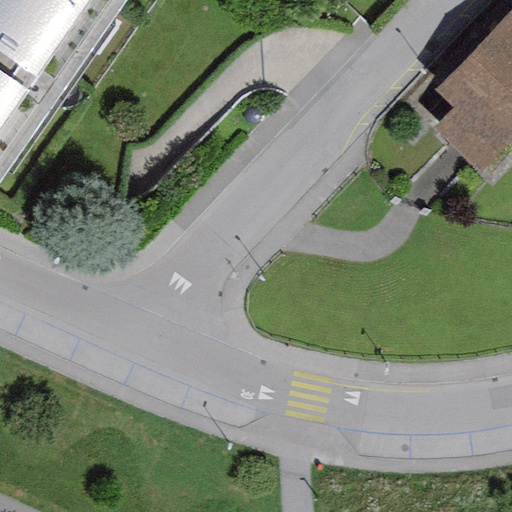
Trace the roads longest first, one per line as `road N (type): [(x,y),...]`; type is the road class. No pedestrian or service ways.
road 1 (residential): [(453,0),(130,340)]
road 2 (residential): [(130,340),(213,374),(392,417),(481,410),(511,397)]
road 3 (residential): [(0,279),(130,340)]
